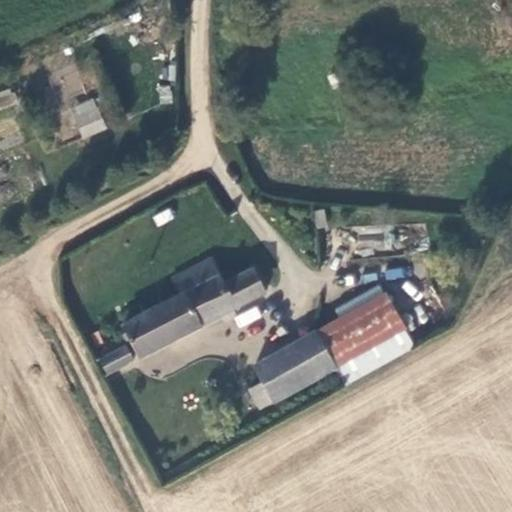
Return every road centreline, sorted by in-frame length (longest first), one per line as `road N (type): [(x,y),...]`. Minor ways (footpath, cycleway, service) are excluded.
road 1 (track): [(150,511),(50,314),(36,279),(38,249)]
road 2 (unknown): [(193,133),(244,216),(267,273),(260,307)]
